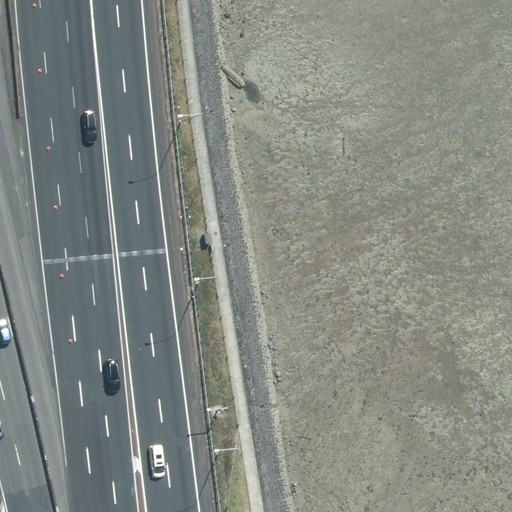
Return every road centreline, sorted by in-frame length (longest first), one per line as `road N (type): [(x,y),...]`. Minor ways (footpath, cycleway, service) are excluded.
road 1 (motorway): [(119,0),(173,511)]
road 2 (motorway): [(70,0),(116,511)]
road 3 (motorway): [(60,511),(0,279)]
